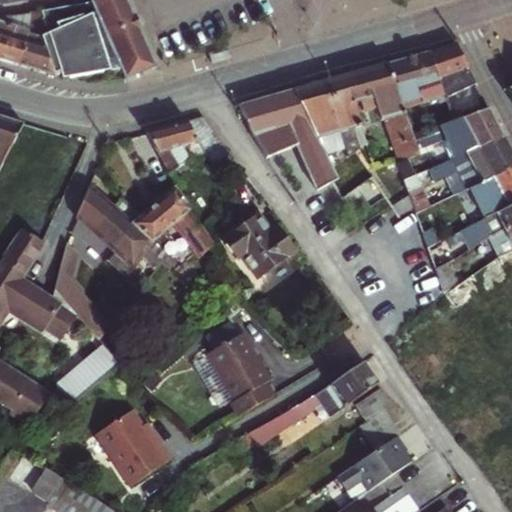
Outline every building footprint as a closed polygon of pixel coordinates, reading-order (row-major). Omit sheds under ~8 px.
[(153,68),(125,0),(90,0),(91,2),(40,11),(41,12),(41,14),(43,18),(36,20),(52,73),(61,70),(62,76),(120,70),(124,80),(153,68)] [(17,63),(52,73),(36,20),(43,18),(41,14),(41,12),(30,14),(17,63)] [(0,58),(17,63),(30,14),(10,16),(0,55),(0,58)] [(0,55),(10,16),(0,17),(0,55)] [(454,44),(428,53),(439,82),(452,78),(457,89),(443,94),(445,99),(451,116),(483,101),(454,44)] [(445,99),(443,94),(439,82),(428,53),(427,52),(387,64),(400,102),(415,98),(417,106),(438,101),(445,99)] [(414,141),(403,110),(400,102),(387,64),(351,75),(359,103),(372,99),(375,107),(380,121),(385,120),(400,163),(407,159),(419,154),(414,141)] [(357,113),(361,111),(359,103),(351,75),(327,82),(334,108),(331,109),(338,133),(339,133),(345,149),(348,157),(355,151),(366,144),(357,113)] [(452,78),(439,82),(443,94),(457,89),(452,78)] [(292,91),(326,155),(345,149),(339,133),(338,133),(331,109),(334,108),(327,82),(292,91)] [(292,91),(238,106),(265,157),(294,144),(318,188),(338,180),(326,155),(292,91)] [(415,98),(400,102),(403,110),(417,106),(415,98)] [(375,107),(372,99),(359,103),(361,111),(375,107)] [(445,99),(438,101),(446,123),(453,121),(451,116),(445,99)] [(458,156),(503,136),(488,107),(453,121),(446,123),(444,124),(458,156)] [(199,142),(207,158),(211,166),(230,154),(203,116),(188,121),(199,142)] [(0,167),(22,124),(0,117),(0,167)] [(190,162),(181,148),(199,142),(188,121),(146,132),(150,141),(162,163),(169,174),(190,162)] [(458,156),(444,124),(423,130),(426,137),(414,141),(419,154),(431,151),(429,143),(439,139),(449,160),(455,157),(458,156)] [(470,188),(511,168),(511,152),(503,136),(458,156),(455,157),(466,180),(454,186),(455,188),(458,194),(470,188)] [(162,163),(150,141),(137,147),(148,169),(162,163)] [(199,142),(181,148),(190,162),(193,166),(207,158),(199,142)] [(415,176),(407,159),(400,163),(397,164),(404,180),(415,176)] [(484,219),(511,204),(511,168),(470,188),(484,219)] [(426,171),(415,176),(420,187),(431,182),(426,171)] [(420,187),(415,176),(404,180),(409,195),(413,208),(415,214),(429,207),(426,202),(420,187)] [(381,247),(405,232),(371,178),(346,194),(381,247)] [(114,207),(88,186),(74,216),(91,232),(114,207)] [(458,194),(455,188),(426,202),(429,207),(456,194),(458,194)] [(174,189),(141,217),(133,224),(154,242),(166,232),(174,225),(189,245),(199,258),(206,253),(203,249),(210,244),(188,213),(190,211),(174,189)] [(413,208),(409,195),(391,207),(398,218),(413,208)] [(141,217),(121,199),(114,207),(91,232),(102,243),(114,254),(133,224),(141,217)] [(490,237),(511,226),(511,204),(484,219),(475,224),(427,248),(430,259),(486,229),(490,237)] [(258,215),(222,240),(235,259),(240,255),(257,280),(295,254),(277,227),(270,232),(258,215)] [(26,217),(25,229),(47,231),(48,220),(26,217)] [(168,258),(154,242),(133,224),(114,254),(124,264),(131,271),(142,256),(155,272),(161,265),(168,258)] [(189,245),(174,225),(166,232),(183,252),(189,245)] [(511,247),(511,245),(511,244),(511,226),(490,237),(487,239),(497,257),(511,250),(511,247)] [(0,263),(0,403),(26,420),(47,397),(0,366),(0,311),(6,302),(22,312),(36,290),(19,278),(41,242),(21,228),(19,230),(1,257),(3,258),(0,263)] [(84,241),(70,231),(67,241),(54,287),(71,306),(78,293),(65,279),(84,241)] [(107,261),(118,272),(124,264),(114,254),(107,261)] [(170,256),(168,258),(161,265),(169,274),(178,264),(170,256)] [(126,279),(131,271),(124,264),(118,272),(126,279)] [(297,269),(308,285),(318,278),(307,264),(297,269)] [(443,295),(457,286),(445,265),(434,271),(442,293),(443,295)] [(136,276),(132,274),(126,281),(138,291),(147,282),(138,274),(136,276)] [(48,297),(36,290),(22,312),(34,320),(48,297)] [(84,320),(92,309),(78,293),(71,306),(84,320)] [(48,297),(34,320),(61,337),(76,314),(48,297)] [(100,339),(109,328),(92,309),(84,320),(100,339)] [(239,336),(234,328),(226,333),(231,341),(239,336)] [(269,381),(242,335),(207,355),(235,402),(231,404),(239,417),(273,397),(265,384),(269,381)] [(103,344),(102,345),(56,384),(72,403),(118,364),(103,344)] [(319,404),(328,417),(377,385),(363,363),(314,396),(276,418),(247,434),(254,443),(255,446),(313,408),(319,404)] [(381,390),(355,406),(363,418),(381,407),(389,402),(381,390)] [(328,417),(319,404),(313,408),(322,421),(328,417)] [(381,407),(363,418),(366,423),(384,411),(381,407)] [(366,423),(359,427),(375,451),(396,438),(400,435),(384,411),(366,423)] [(132,412),(96,435),(131,487),(170,461),(155,438),(151,440),(142,427),(132,412)] [(155,438),(145,424),(142,427),(151,440),(155,438)] [(254,443),(247,434),(238,439),(245,449),(254,443)] [(396,438),(375,451),(336,477),(345,490),(359,481),(367,492),(410,463),(404,454),(405,451),(396,438)] [(511,458),(510,456),(492,470),(505,488),(511,483),(511,458)] [(111,511),(45,469),(33,490),(68,511),(111,511)] [(365,511),(357,499),(336,511),(365,511)]
